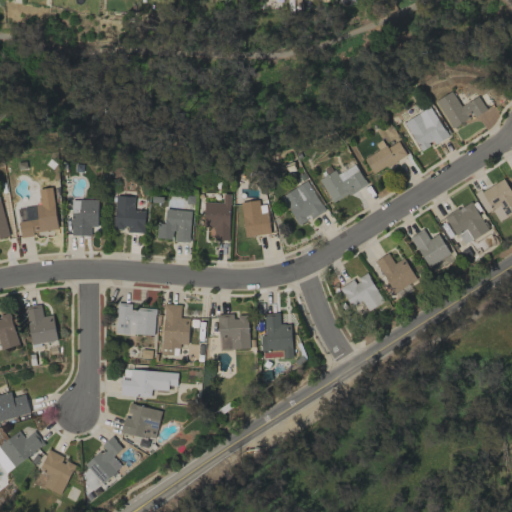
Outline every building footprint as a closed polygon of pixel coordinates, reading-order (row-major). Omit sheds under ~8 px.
[(460,106),(451,91),(435,101),(451,127),(472,114),(474,117),(486,110),(477,95),(460,106)] [(421,150),(433,142),(434,145),(448,136),(428,106),(403,123),(421,150)] [(383,149),(382,148),(364,158),(372,174),(406,156),(398,141),(383,149)] [(318,179),(331,203),(366,184),(355,164),(337,174),(334,170),(318,179)] [(498,221),(511,213),(511,193),(505,179),(475,194),(485,213),(492,210),(498,221)] [(297,225),(308,219),(324,211),(307,180),(281,195),(297,225)] [(230,194),(222,193),(222,202),(204,201),(203,227),(214,227),(213,240),(228,240),(230,194)] [(134,196),(114,196),(113,228),(127,228),(127,232),(143,232),(144,210),(133,210),(134,196)] [(98,199),(72,199),(71,235),(90,235),(90,226),(97,226),(98,199)] [(258,200),(241,201),(243,235),(269,234),(268,212),(259,213),(258,200)] [(445,214),(460,245),(487,232),(472,201),(445,214)] [(37,218),(18,221),(20,235),(58,230),(53,202),(35,205),(37,218)] [(190,210),(165,209),(164,223),(157,222),(156,238),(173,238),(173,241),(189,242),(190,210)] [(426,267),(449,254),(438,234),(428,239),(423,229),(410,236),(426,267)] [(403,257),(394,263),(387,252),(374,261),(395,292),(416,279),(403,257)] [(339,287),(350,306),(362,300),(367,310),(383,302),(367,272),(355,279),(355,278),(339,287)] [(154,335),(155,309),(131,308),(131,303),(116,302),(114,333),(154,335)] [(180,304),(163,303),(161,354),(178,355),(179,343),(187,344),(188,318),(180,317),(180,304)] [(52,314),(42,316),(40,304),(23,307),(29,345),(57,340),(52,314)] [(279,324),(279,312),(263,313),(265,335),(260,335),(261,350),(282,349),(282,357),(292,357),(290,323),(279,324)] [(249,348),(248,314),(235,315),(235,314),(218,314),(219,349),(249,348)] [(178,372),(122,369),(121,395),(150,397),(151,389),(168,390),(168,385),(177,386),(178,372)] [(11,396),(10,392),(0,393),(0,419),(29,415),(25,394),(11,396)] [(121,433),(156,439),(161,410),(130,404),(127,417),(124,416),(121,433)] [(33,430),(24,438),(18,430),(0,444),(0,465),(6,473),(43,443),(33,430)] [(120,467),(111,458),(122,448),(111,436),(101,446),(103,448),(85,465),(103,484),(120,467)] [(74,466),(61,459),(63,456),(48,449),(39,467),(49,472),(42,486),(60,495),(74,466)]
